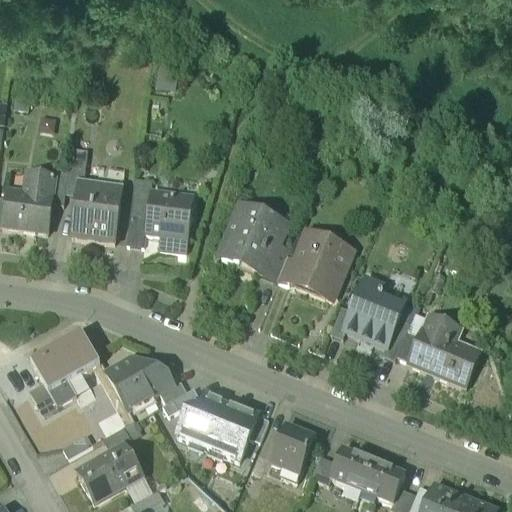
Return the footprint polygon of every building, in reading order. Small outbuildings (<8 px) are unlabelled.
[(151,66),(148,93),(176,96),(180,69),(151,66)] [(0,128),(11,129),(11,107),(0,106),(0,128)] [(67,185),(64,201),(77,203),(79,188),(83,189),(88,157),(71,155),(67,185)] [(30,200),(8,197),(7,205),(3,234),(48,240),(52,210),(55,183),(32,180),(30,200)] [(67,185),(55,183),(52,210),(63,212),(64,201),(67,185)] [(135,186),(131,218),(148,220),(151,200),(153,189),(135,186)] [(83,189),(79,188),(77,203),(71,243),(115,249),(122,194),(120,193),(119,197),(98,194),(98,191),(83,189)] [(176,203),(151,200),(148,220),(146,241),(164,244),(162,256),(186,259),(193,211),(175,208),(176,203)] [(256,224),(241,218),(244,212),(241,212),(230,237),(231,240),(221,264),(239,271),(241,267),(256,273),(255,278),(277,287),(287,263),(290,255),(279,251),(287,230),(258,219),(256,224)] [(144,253),(146,241),(148,220),(131,218),(126,250),(144,253)] [(298,267),(290,287),(291,288),(332,305),(352,257),(309,239),(298,267)] [(298,267),(287,263),(277,287),(289,292),(291,288),(290,287),(298,267)] [(408,303),(365,286),(352,318),(344,338),(346,339),(385,355),(387,356),(399,325),(406,309),(408,303)] [(399,325),(410,330),(416,317),(417,314),(406,309),(399,325)] [(341,313),(330,340),(343,346),(346,339),(344,338),(352,318),(341,313)] [(410,330),(407,338),(420,343),(429,322),(416,317),(410,330)] [(479,363),(451,352),(458,334),(429,322),(420,343),(409,369),(408,373),(465,396),(479,363)] [(410,330),(399,325),(387,356),(385,355),(382,362),(395,367),(396,364),(407,338),(410,330)] [(409,369),(420,343),(407,338),(396,364),(409,369)] [(82,340),(31,369),(43,391),(57,414),(76,403),(68,389),(100,371),(82,340)] [(168,381),(132,364),(106,379),(128,417),(160,400),(173,392),(168,381)] [(173,392),(160,400),(165,410),(187,398),(181,388),(173,392)] [(57,414),(43,391),(30,399),(43,422),(57,414)] [(194,394),(187,398),(165,410),(162,412),(168,423),(200,405),(194,394)] [(258,422),(207,402),(200,416),(193,413),(187,417),(177,443),(239,469),(249,445),(258,422)] [(258,422),(249,445),(260,449),(269,427),(258,422)] [(111,459),(112,461),(143,443),(134,428),(103,445),(111,459)] [(315,444),(285,432),(271,468),(300,480),(315,444)] [(87,441),(62,454),(68,465),(93,451),(87,441)] [(374,468),(342,455),(336,469),(330,485),(331,486),(362,498),(374,468)] [(111,459),(76,479),(93,510),(128,490),(112,461),(111,459)] [(336,469),(320,462),(311,485),(328,492),(331,486),(330,485),(336,469)] [(405,481),(374,468),(362,498),(392,510),(393,511),(400,495),(405,481)] [(464,511),(467,506),(433,492),(431,498),(425,511),(464,511)] [(425,511),(431,498),(419,493),(416,501),(411,511),(425,511)] [(411,511),(416,501),(400,495),(393,511),(392,510),(391,511),(411,511)] [(131,511),(159,511),(163,510),(164,509),(158,497),(132,511),(131,511)]
